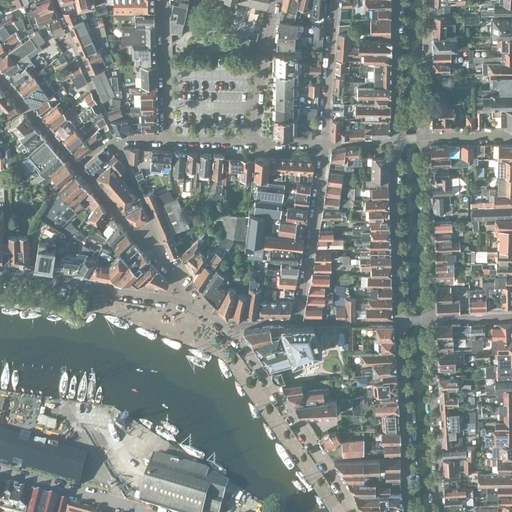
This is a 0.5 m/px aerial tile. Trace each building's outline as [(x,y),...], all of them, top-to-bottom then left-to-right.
[(12,10),(22,6),(19,0),(13,0),(16,6),(11,8),(12,10)] [(28,18),(32,16),(37,14),(39,13),(55,7),(52,0),(42,0),(35,3),(37,8),(26,12),(28,18)] [(72,2),(75,1),(77,11),(95,7),(93,0),(58,0),(60,5),(71,1),(72,2)] [(113,0),(114,13),(116,13),(154,13),(154,0),(113,0)] [(172,10),(178,11),(176,20),(171,20),(171,33),(181,33),(188,0),(170,0),(170,2),(173,3),(172,10)] [(222,0),(221,8),(234,11),(236,2),(235,2),(235,0),(245,0),(250,1),(249,1),(265,5),(266,0),(222,0)] [(283,0),(282,8),(279,20),(293,22),(298,0),(283,0)] [(298,0),(293,22),(298,23),(302,8),(308,9),(309,0),(298,0)] [(312,1),(309,15),(314,15),(315,14),(325,15),(325,14),(324,14),(325,0),(313,0),(314,1),(312,1)] [(444,5),(448,5),(465,5),(465,0),(434,0),(434,5),(434,16),(444,16),(444,5)] [(72,4),(72,2),(71,1),(60,5),(63,13),(68,23),(83,19),(86,18),(84,12),(84,11),(76,13),(74,4),(72,4)] [(487,10),(481,10),(481,15),(493,15),(511,14),(511,3),(493,4),(490,4),(487,4),(487,10)] [(106,6),(96,9),(98,15),(107,13),(106,6)] [(55,7),(39,13),(37,14),(40,21),(35,22),(36,26),(41,24),(59,17),(55,7)] [(390,16),(391,7),(371,7),(372,18),(371,18),(371,19),(380,19),(380,16),(390,16)] [(0,27),(15,20),(12,13),(6,15),(6,17),(0,19),(0,27)] [(154,24),(154,13),(116,13),(116,19),(131,19),(131,24),(135,24),(154,24)] [(102,19),(102,16),(97,17),(99,24),(92,27),(93,29),(101,26),(104,25),(102,19)] [(451,16),(444,16),(434,16),(433,35),(455,36),(455,24),(451,24),(451,16)] [(492,36),(497,36),(501,36),(511,35),(511,16),(492,17),(492,36)] [(323,36),(324,19),(315,18),(314,36),(323,36)] [(60,19),(50,23),(51,28),(50,29),(51,33),(52,33),(54,38),(66,34),(64,28),(60,19)] [(68,23),(68,24),(70,27),(74,37),(89,31),(92,29),(89,24),(86,26),(85,22),(83,19),(68,23)] [(371,34),(379,33),(390,33),(391,19),(380,19),(371,19),(371,34)] [(298,23),(293,22),(279,20),(278,30),(278,34),(300,35),(302,28),(303,24),(298,23)] [(155,43),(154,25),(145,26),(145,28),(136,29),(136,26),(122,27),(122,29),(122,44),(140,44),(155,43)] [(0,54),(22,40),(18,34),(16,31),(5,39),(3,36),(0,31),(0,54)] [(74,37),(78,46),(92,40),(89,31),(74,37)] [(349,58),(349,54),(350,47),(350,36),(351,32),(350,32),(338,31),(338,33),(336,61),(345,61),(345,58),(349,58)] [(0,54),(0,66),(10,78),(32,61),(29,58),(42,49),(39,45),(45,41),(38,32),(23,42),(22,40),(0,54)] [(390,33),(379,33),(379,39),(382,39),(382,40),(365,40),(359,40),(358,48),(350,47),(349,54),(361,54),(364,54),(364,51),(391,51),(390,40),(390,33)] [(299,49),(300,35),(278,34),(277,43),(276,47),(294,47),(294,48),(299,49)] [(433,36),(433,49),(434,49),(457,49),(457,48),(468,49),(468,36),(455,36),(433,35),(433,36)] [(511,35),(501,36),(497,36),(497,45),(491,45),(492,50),(501,50),(511,49),(511,35)] [(322,47),(323,36),(314,36),(313,47),(322,47)] [(253,39),(247,37),(244,50),(250,51),(253,39)] [(82,56),(96,49),(92,40),(78,46),(82,56)] [(156,64),(155,43),(140,44),(122,44),(131,44),(132,59),(140,59),(140,65),(156,64)] [(276,53),(275,72),(276,72),(295,73),(299,73),(300,73),(301,49),(299,49),(294,48),(294,47),(276,47),(275,49),(275,51),(276,53)] [(82,56),(86,64),(103,57),(99,48),(96,49),(82,56)] [(456,49),(457,49),(434,49),(433,61),(450,62),(451,56),(456,57),(456,49)] [(511,49),(501,50),(501,56),(491,56),(491,57),(477,57),(477,62),(483,62),(511,62),(511,49)] [(364,51),(364,54),(361,54),(361,61),(368,61),(373,61),(391,62),(391,52),(391,51),(364,51)] [(67,61),(62,54),(54,60),(59,67),(67,61)] [(104,61),(112,58),(110,54),(103,57),(86,64),(90,73),(106,66),(104,61)] [(35,65),(32,61),(10,78),(18,87),(33,75),(28,70),(35,65)] [(346,61),(345,61),(336,61),(335,73),(345,73),(346,61)] [(456,69),(450,68),(450,62),(433,61),(432,73),(450,74),(450,73),(456,74),(456,69)] [(482,74),(489,74),(511,73),(511,62),(483,62),(482,62),(482,74)] [(78,81),(85,77),(79,65),(71,69),(78,81)] [(157,87),(156,66),(140,66),(141,87),(157,87)] [(18,87),(24,94),(39,83),(37,79),(46,72),(43,68),(34,76),(34,75),(33,75),(18,87)] [(367,73),(367,77),(373,77),(391,77),(391,69),(360,68),(360,73),(367,73)] [(104,70),(91,76),(102,101),(113,96),(115,95),(113,90),(111,77),(108,78),(104,70)] [(299,73),(295,73),(276,72),(276,84),(298,84),(299,73)] [(511,106),(511,73),(489,74),(489,83),(490,83),(490,89),(482,89),(482,97),(476,97),(476,106),(490,105),(490,107),(511,106)] [(342,101),(343,95),(344,84),(345,75),(335,75),(334,84),(333,100),(342,101)] [(349,85),(354,85),(391,85),(391,77),(373,77),(367,77),(365,77),(365,81),(349,81),(349,85)] [(318,96),(319,80),(311,80),(311,85),(309,85),(308,95),(318,96)] [(39,83),(24,94),(25,95),(36,109),(37,109),(48,100),(50,99),(49,98),(49,97),(49,96),(56,92),(51,85),(46,89),(46,88),(44,88),(43,89),(39,83)] [(391,85),(354,85),(353,94),(365,94),(369,94),(374,94),(390,95),(391,85)] [(140,94),(140,101),(157,100),(157,89),(138,90),(138,87),(131,87),(131,88),(131,94),(140,94)] [(0,112),(1,114),(5,111),(11,118),(20,111),(5,95),(0,89),(0,112)] [(299,95),(293,95),(294,91),(276,91),(275,106),(299,107),(303,107),(303,102),(298,101),(299,95)] [(96,102),(91,92),(84,97),(91,106),(96,102)] [(390,104),(390,95),(374,94),(374,103),(390,104)] [(119,107),(120,99),(112,98),(111,106),(119,107)] [(37,109),(42,115),(54,105),(55,106),(57,105),(60,103),(57,99),(51,104),(48,100),(37,109)] [(158,111),(157,100),(140,101),(140,106),(134,107),(134,112),(158,111)] [(356,103),(355,115),(361,115),(361,121),(371,122),(389,122),(389,115),(390,104),(374,103),(369,103),(363,103),(356,103)] [(60,113),(62,111),(57,105),(55,106),(54,105),(42,115),(49,123),(60,113)] [(80,116),(84,122),(98,113),(92,106),(80,116)] [(299,118),(299,107),(275,106),(275,118),(299,118)] [(490,111),(490,106),(477,107),(477,111),(476,111),(477,128),(482,128),(481,112),(490,111)] [(453,107),(439,107),(439,117),(432,117),(432,128),(451,128),(451,118),(454,118),(453,107)] [(107,113),(110,119),(122,114),(119,108),(107,113)] [(497,128),(511,127),(511,108),(492,109),(492,116),(500,116),(500,127),(497,127),(497,128)] [(62,111),(60,113),(49,123),(54,129),(64,119),(67,117),(71,113),(66,109),(63,112),(62,111)] [(129,116),(134,116),(134,118),(141,118),(142,123),(158,122),(158,111),(134,112),(128,112),(129,116)] [(13,129),(18,135),(32,123),(24,115),(10,125),(4,128),(8,133),(13,129)] [(475,115),(466,116),(466,128),(475,128),(475,115)] [(106,123),(103,117),(99,120),(96,122),(100,127),(106,123)] [(275,118),(274,118),(273,136),(293,137),(293,127),(298,127),(299,118),(275,118)] [(74,128),(78,124),(75,120),(74,122),(69,126),(64,119),(54,129),(55,130),(61,138),(74,128)] [(111,120),(116,133),(134,133),(132,119),(111,120)] [(339,139),(340,120),(332,120),(331,139),(339,139)] [(349,139),(357,139),(357,128),(349,128),(349,125),(343,125),(343,120),(340,120),(339,139),(349,139)] [(158,133),(158,122),(142,123),(142,133),(158,133)] [(389,125),(389,122),(371,122),(372,128),(357,128),(357,139),(365,138),(389,138),(389,125)] [(31,150),(45,138),(40,132),(32,123),(18,135),(24,141),(18,147),(25,154),(31,150)] [(77,131),(74,128),(61,138),(67,144),(87,129),(84,125),(77,131)] [(72,149),(73,150),(84,141),(82,137),(89,131),(87,129),(67,144),(71,150),(72,149)] [(92,148),(89,145),(101,136),(97,130),(91,135),(91,136),(87,139),(84,141),(73,150),(79,158),(92,148)] [(63,160),(64,160),(46,139),(29,154),(16,160),(16,157),(13,159),(7,162),(11,172),(18,170),(20,175),(37,167),(41,172),(30,181),(32,183),(37,182),(39,181),(63,160)] [(511,144),(498,145),(498,157),(511,157),(511,144)] [(431,145),(431,158),(449,157),(449,150),(459,150),(459,145),(449,145),(431,145)] [(461,145),(461,157),(469,157),(473,158),(474,157),(474,145),(461,145)] [(476,156),(484,155),(484,145),(476,145),(476,156)] [(353,170),(353,166),(362,165),(362,156),(359,156),(359,146),(345,147),(345,169),(345,170),(353,170)] [(335,169),(345,169),(345,147),(331,150),(330,161),(341,162),(340,165),(336,165),(335,169)] [(129,161),(139,162),(140,149),(123,148),(123,149),(129,161)] [(171,151),(152,150),(151,150),(142,150),(141,166),(150,167),(150,168),(162,169),(162,168),(170,169),(171,167),(171,151)] [(183,182),(184,167),(185,153),(175,152),(172,152),(172,151),(171,151),(171,167),(173,168),(173,174),(179,175),(178,181),(183,182)] [(101,166),(102,165),(100,162),(103,160),(98,153),(85,163),(85,165),(91,172),(92,173),(96,177),(104,170),(101,166)] [(191,179),(185,179),(185,191),(195,192),(196,190),(196,183),(198,153),(187,153),(185,153),(184,167),(186,167),(186,170),(191,170),(191,179)] [(210,174),(211,154),(200,154),(198,173),(210,174)] [(223,174),(223,167),(224,159),(224,156),(223,156),(214,154),(213,154),(212,177),(216,177),(215,191),(212,194),(212,198),(215,202),(221,202),(222,184),(223,184),(223,174)] [(96,177),(103,186),(118,175),(125,169),(114,155),(108,160),(108,162),(110,165),(106,168),(104,170),(96,177)] [(284,187),(284,183),(268,182),(268,172),(270,158),(269,158),(255,157),(253,177),(261,177),(260,181),(257,180),(253,214),(249,214),(249,216),(246,240),(245,246),(263,247),(265,233),(267,215),(274,216),(280,217),(283,198),(283,193),(284,187)] [(469,166),(469,157),(461,157),(451,157),(449,157),(431,158),(431,166),(451,166),(469,166)] [(497,176),(497,177),(511,176),(511,157),(498,157),(497,176)] [(251,189),(252,182),(252,180),(253,162),(249,162),(250,159),(240,158),(240,159),(233,159),(232,159),(229,159),(224,159),(223,167),(228,168),(228,172),(239,172),(238,176),(239,177),(238,183),(248,184),(247,189),(251,189)] [(279,159),(270,158),(268,172),(277,173),(279,159)] [(388,187),(387,187),(388,180),(389,158),(372,158),(372,179),(363,179),(363,188),(366,188),(388,187)] [(277,173),(276,180),(282,181),(282,173),(286,173),(288,159),(279,159),(277,173)] [(296,160),(288,159),(286,173),(290,173),(290,180),(295,180),(295,178),(296,160)] [(64,161),(63,160),(39,181),(43,187),(52,179),(54,182),(56,180),(61,185),(75,173),(65,161),(64,161)] [(300,174),(304,174),(306,160),(296,160),(295,178),(295,180),(299,181),(300,174)] [(307,182),(311,182),(312,175),(313,175),(315,161),(306,160),(304,174),(307,174),(307,182)] [(447,177),(448,177),(448,168),(431,168),(431,177),(447,177)] [(328,172),(326,183),(342,185),(350,186),(351,180),(343,178),(343,174),(328,172)] [(58,191),(49,199),(39,214),(60,228),(78,211),(85,205),(87,203),(84,199),(90,193),(75,175),(58,191)] [(138,198),(118,175),(103,186),(124,210),(138,198)] [(511,176),(497,177),(498,191),(496,191),(496,188),(489,189),(482,188),(482,193),(489,193),(494,193),(511,193),(511,176)] [(458,177),(448,177),(447,177),(447,183),(442,183),(443,184),(443,186),(458,185),(458,177)] [(290,188),(284,187),(283,193),(309,196),(311,185),(297,183),(296,187),(290,187),(290,188)] [(340,196),(342,185),(326,183),(325,194),(340,196)] [(432,186),(433,195),(450,194),(459,194),(458,185),(443,186),(432,186)] [(388,199),(388,187),(366,188),(366,195),(367,200),(372,199),(388,199)] [(170,190),(156,196),(160,205),(174,199),(170,190)] [(144,195),(150,209),(160,205),(156,196),(154,191),(144,195)] [(92,192),(90,193),(84,199),(87,203),(90,206),(93,210),(88,216),(87,217),(97,224),(107,210),(99,201),(92,192)] [(308,206),(309,196),(283,193),(283,198),(294,200),(294,204),(308,206)] [(471,202),(471,207),(511,205),(511,193),(494,193),(494,201),(471,202)] [(338,208),(340,196),(325,194),(323,206),(338,208)] [(452,214),(452,203),(450,203),(450,194),(433,195),(434,211),(445,211),(445,214),(452,214)] [(138,198),(124,210),(124,211),(125,212),(134,224),(136,224),(148,218),(141,204),(138,198)] [(150,209),(153,215),(180,204),(178,198),(174,199),(160,205),(150,209)] [(368,209),(389,209),(388,199),(372,199),(367,200),(365,200),(366,206),(363,206),(363,209),(366,209),(368,209)] [(153,215),(155,221),(182,209),(180,204),(153,215)] [(495,219),(511,218),(511,205),(471,207),(471,220),(472,219),(472,220),(478,220),(478,219),(495,219)] [(288,218),(293,218),(306,220),(307,209),(289,206),(288,218)] [(155,221),(158,227),(185,215),(182,209),(155,221)] [(368,209),(368,221),(370,220),(389,220),(389,209),(368,209)] [(323,210),(321,219),(342,218),(342,210),(323,210)] [(234,238),(246,240),(249,216),(225,214),(224,219),(220,236),(223,237),(233,238),(234,238)] [(187,221),(185,215),(158,227),(160,232),(187,221)] [(39,216),(31,229),(31,234),(39,236),(38,245),(38,244),(34,266),(52,269),(55,248),(54,247),(56,238),(64,240),(65,233),(39,216)] [(280,217),(274,216),(272,234),(303,237),(306,220),(293,218),(288,218),(280,217)] [(511,228),(511,218),(495,219),(494,223),(486,223),(486,230),(494,229),(497,229),(511,228)] [(95,239),(102,244),(109,248),(125,233),(117,224),(113,219),(110,223),(114,227),(106,237),(102,235),(100,230),(95,227),(88,235),(95,240),(95,239)] [(389,220),(370,220),(368,221),(364,220),(364,225),(352,225),(352,232),(389,232),(389,220)] [(160,232),(163,238),(173,234),(190,227),(187,221),(160,232)] [(434,221),(434,231),(460,231),(460,228),(458,228),(458,227),(452,227),(452,221),(434,221)] [(71,236),(77,229),(70,223),(62,230),(71,236)] [(9,261),(8,236),(10,236),(11,235),(11,224),(3,224),(2,260),(9,261)] [(499,251),(511,250),(511,228),(497,229),(497,236),(499,236),(499,251)] [(72,237),(82,244),(87,237),(77,230),(72,237)] [(434,231),(435,242),(451,241),(451,237),(455,237),(456,235),(462,235),(462,231),(460,231),(434,231)] [(272,234),(265,233),(263,247),(302,249),(303,237),(272,234)] [(11,235),(10,236),(8,236),(9,261),(30,265),(28,234),(11,235)] [(173,234),(163,238),(170,258),(179,254),(178,251),(186,249),(182,240),(176,242),(173,234)] [(102,244),(99,250),(88,274),(112,279),(128,264),(121,257),(135,244),(127,235),(113,248),(117,252),(113,256),(109,252),(112,250),(109,248),(102,244)] [(221,236),(218,242),(229,248),(233,243),(233,238),(223,237),(221,236)] [(343,248),(343,239),(333,238),(318,238),(317,247),(343,248)] [(198,239),(180,255),(186,260),(189,263),(201,250),(198,247),(202,243),(198,239)] [(355,243),(355,247),(361,247),(361,248),(390,248),(390,239),(370,239),(370,243),(365,243),(355,243)] [(436,252),(463,252),(468,252),(468,246),(451,246),(451,241),(435,242),(436,252)] [(142,252),(135,244),(121,257),(128,264),(142,252)] [(85,256),(90,249),(86,246),(82,251),(83,251),(81,254),(85,256)] [(302,249),(263,247),(245,246),(243,257),(272,260),(272,259),(300,260),(302,249)] [(204,253),(201,250),(189,263),(199,272),(212,252),(208,248),(204,253)] [(73,272),(88,274),(99,250),(97,249),(96,251),(90,249),(85,256),(82,260),(73,272)] [(331,249),(316,249),(314,261),(331,261),(331,249)] [(193,282),(203,292),(217,269),(224,258),(213,250),(212,252),(199,272),(193,282)] [(511,263),(511,250),(499,251),(495,251),(488,250),(487,250),(487,257),(496,257),(496,262),(496,263),(511,263)] [(142,252),(128,264),(112,279),(114,279),(130,281),(151,264),(142,252)] [(463,258),(463,252),(436,252),(436,262),(454,261),(454,259),(463,258)] [(356,264),(361,264),(391,265),(390,255),(370,255),(370,258),(360,258),(360,259),(356,259),(356,264)] [(62,257),(60,270),(73,272),(82,260),(62,257)] [(436,262),(436,270),(454,270),(461,270),(461,265),(454,265),(454,261),(436,262)] [(279,274),(297,276),(299,264),(281,263),(281,269),(275,269),(266,268),(266,273),(274,274),(279,274)] [(330,264),(314,263),(314,272),(331,273),(331,264),(330,264)] [(511,274),(511,263),(496,263),(496,269),(482,269),(482,274),(496,274),(496,275),(511,274)] [(130,281),(143,283),(158,271),(151,264),(130,281)] [(371,270),(371,276),(391,276),(391,265),(361,264),(360,270),(371,270)] [(228,277),(217,269),(203,292),(218,308),(228,289),(224,287),(229,280),(227,279),(228,277)] [(454,279),(454,270),(436,270),(436,285),(454,285),(454,279)] [(168,283),(158,271),(143,283),(166,287),(168,283)] [(247,295),(244,317),(244,316),(257,316),(261,289),(258,288),(260,277),(261,277),(261,274),(255,272),(254,275),(251,275),(247,295)] [(329,285),(330,274),(314,274),(312,273),(310,284),(329,285)] [(295,288),(297,276),(279,274),(278,285),(274,285),(275,283),(267,283),(267,286),(295,288)] [(482,286),(486,286),(511,285),(511,274),(496,275),(494,275),(494,282),(482,282),(482,286)] [(391,286),(391,276),(371,276),(367,276),(367,286),(391,286)] [(309,285),(308,293),(334,294),(334,292),(329,292),(329,285),(310,284),(309,285)] [(344,285),(334,285),(334,292),(334,294),(335,300),(335,306),(336,306),(336,317),(346,317),(344,288),(344,286),(345,286),(344,285)] [(344,286),(344,288),(346,317),(355,317),(354,299),(351,299),(351,297),(348,285),(347,285),(344,285),(345,286),(344,286)] [(486,296),(493,296),(493,301),(496,301),(496,307),(511,306),(511,285),(486,286),(486,287),(486,296)] [(371,298),(377,298),(391,298),(391,286),(367,286),(364,286),(364,292),(370,292),(370,293),(372,293),(371,298)] [(452,291),(451,291),(450,286),(436,287),(437,314),(460,314),(460,299),(452,299),(452,291)] [(229,287),(228,289),(218,308),(227,317),(227,316),(228,316),(230,309),(233,301),(236,289),(229,287)] [(486,296),(486,287),(482,287),(482,289),(469,289),(470,313),(486,312),(486,296)] [(257,316),(267,316),(269,303),(270,300),(264,300),(265,290),(261,289),(257,316)] [(267,316),(279,317),(280,309),(279,309),(280,301),(275,301),(276,290),(270,290),(270,300),(269,303),(267,316)] [(325,299),(335,300),(334,294),(308,293),(306,303),(324,304),(325,299)] [(228,316),(244,317),(247,295),(236,294),(234,309),(230,309),(228,316)] [(367,298),(368,303),(356,303),(356,309),(358,309),(365,308),(392,307),(391,298),(377,298),(371,298),(367,298)] [(279,309),(280,309),(279,317),(289,317),(292,301),(280,301),(279,309)] [(328,317),(328,312),(322,312),(322,308),(324,308),(324,305),(322,305),(305,305),(303,317),(328,317)] [(392,307),(365,308),(358,309),(358,317),(363,317),(365,317),(392,317),(392,307)] [(470,331),(470,328),(470,324),(452,325),(437,325),(437,339),(452,338),(452,330),(454,330),(454,334),(462,334),(462,329),(464,329),(463,334),(470,335),(470,331)] [(470,324),(470,328),(470,331),(470,335),(469,339),(471,339),(471,350),(477,350),(483,350),(483,338),(477,339),(475,339),(476,334),(482,333),(483,324),(470,324)] [(492,338),(496,338),(511,338),(511,324),(494,324),(494,326),(492,326),(492,338)] [(253,344),(281,335),(280,326),(280,325),(270,326),(244,331),(253,345),(253,344)] [(313,325),(280,326),(281,335),(253,344),(269,368),(272,373),(272,376),(276,382),(280,383),(282,385),(286,385),(280,366),(292,362),(292,363),(322,353),(313,325)] [(369,334),(376,333),(376,340),(378,340),(393,340),(393,325),(375,326),(375,325),(369,325),(369,334)] [(345,350),(345,331),(338,332),(339,337),(338,337),(338,338),(337,338),(337,343),(338,343),(338,345),(339,345),(339,350),(345,350)] [(453,338),(452,338),(437,339),(438,351),(453,350),(453,338)] [(511,338),(496,338),(497,352),(511,351),(511,338)] [(393,340),(378,340),(378,350),(394,350),(393,340)] [(511,377),(511,351),(497,352),(495,352),(495,356),(495,359),(498,359),(498,365),(495,365),(495,378),(511,377)] [(394,352),(361,352),(361,353),(361,363),(372,362),(395,359),(394,352)] [(439,368),(457,367),(456,363),(464,362),(464,353),(438,353),(439,368)] [(362,375),(373,374),(396,370),(395,359),(372,362),(372,368),(361,369),(362,375)] [(396,374),(377,376),(377,379),(367,380),(367,376),(356,378),(357,385),(373,384),(396,381),(396,374)] [(511,389),(511,377),(495,378),(495,384),(485,384),(485,390),(486,390),(511,389)] [(439,379),(439,389),(458,388),(464,388),(464,389),(467,390),(470,389),(470,383),(463,383),(463,379),(439,379)] [(368,396),(372,396),(374,395),(397,393),(396,381),(373,384),(374,389),(367,390),(368,396)] [(301,383),(286,385),(282,385),(287,393),(308,391),(307,382),(301,382),(301,383)] [(287,393),(294,404),(324,400),(324,393),(329,393),(328,388),(323,389),(308,391),(287,393)] [(458,395),(458,388),(439,389),(439,397),(458,395)] [(361,408),(375,407),(398,405),(397,401),(397,393),(374,395),(372,396),(372,398),(367,398),(367,402),(361,403),(361,408)] [(458,405),(458,395),(439,397),(440,406),(458,405)] [(493,405),(499,405),(511,404),(511,396),(495,397),(493,397),(493,405)] [(352,398),(353,415),(361,415),(360,397),(352,398)] [(324,400),(294,404),(301,414),(338,414),(336,399),(324,400)] [(511,413),(511,404),(499,405),(499,414),(511,413)] [(382,414),(382,420),(382,430),(399,429),(398,420),(398,414),(398,405),(375,407),(376,414),(382,414)] [(458,412),(458,405),(440,406),(440,413),(458,412)] [(441,421),(460,420),(460,421),(463,421),(462,412),(458,412),(440,413),(441,421)] [(511,413),(499,414),(499,422),(511,421),(511,413)] [(441,430),(460,429),(463,429),(463,421),(460,421),(460,420),(441,421),(441,430)] [(492,432),(492,437),(485,437),(485,446),(492,446),(497,446),(511,445),(511,428),(499,429),(495,429),(492,429),(492,432)] [(463,429),(460,429),(441,430),(442,438),(456,437),(456,434),(464,434),(463,429)] [(0,431),(0,462),(13,466),(14,463),(22,465),(21,469),(80,485),(88,456),(57,447),(30,440),(31,436),(21,433),(20,437),(0,431)] [(381,442),(383,442),(400,442),(400,431),(381,431),(381,442)] [(319,439),(328,452),(342,441),(341,440),(343,439),(340,435),(339,437),(335,432),(332,432),(330,434),(328,433),(319,439)] [(442,446),(460,445),(460,441),(462,441),(462,437),(456,437),(442,438),(442,446)] [(364,454),(364,442),(364,438),(342,441),(328,452),(330,455),(331,457),(333,457),(364,454)] [(382,454),(384,454),(400,453),(400,442),(383,442),(384,449),(374,449),(371,448),(371,454),(378,454),(382,454)] [(495,452),(495,458),(511,458),(511,445),(497,446),(497,452),(495,452)] [(442,457),(466,456),(466,447),(442,448),(442,457)] [(474,447),(466,447),(466,458),(474,459),(474,458),(475,459),(475,447),(474,447)] [(205,469),(154,454),(140,502),(172,511),(202,511),(203,511),(204,511),(218,511),(227,484),(205,469)] [(496,465),(497,472),(511,472),(511,458),(495,458),(490,457),(490,465),(496,465)] [(364,471),(379,471),(379,458),(363,459),(364,471)] [(379,471),(400,470),(400,458),(379,458),(379,471)] [(443,459),(443,473),(460,473),(460,465),(463,465),(463,473),(471,473),(471,459),(466,458),(463,459),(463,458),(443,459)] [(364,471),(363,459),(333,460),(341,472),(364,471)] [(400,480),(400,470),(379,471),(379,481),(400,480)] [(346,480),(347,482),(363,482),(364,471),(341,472),(346,480)] [(511,472),(497,472),(477,472),(477,485),(481,485),(487,485),(511,484),(511,472)] [(348,484),(354,495),(375,494),(375,482),(363,482),(347,482),(348,484)] [(511,493),(511,484),(487,485),(487,492),(492,492),(492,494),(511,493)] [(121,495),(130,497),(132,489),(123,487),(121,495)] [(444,488),(444,496),(467,496),(473,496),(473,489),(467,487),(444,488)] [(12,511),(17,494),(14,494),(15,490),(5,488),(0,506),(0,509),(9,511),(12,511)] [(17,494),(12,511),(26,511),(31,494),(20,492),(19,495),(17,494)] [(497,499),(497,505),(511,504),(511,493),(492,494),(492,492),(487,492),(487,500),(497,499)] [(394,506),(402,506),(400,493),(390,493),(379,494),(375,494),(354,495),(361,507),(394,506)] [(33,495),(28,511),(67,511),(69,504),(58,501),(43,498),(33,495)] [(467,496),(444,496),(445,506),(445,511),(466,511),(466,505),(466,500),(467,499),(467,496)]
